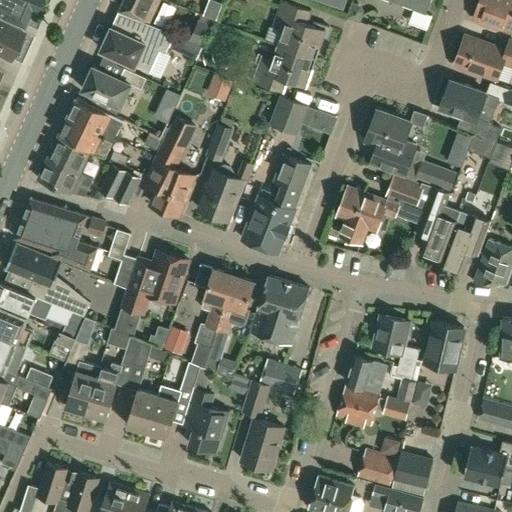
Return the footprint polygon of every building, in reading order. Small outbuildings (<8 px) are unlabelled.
[(0,0),(0,12),(24,23),(32,6),(34,7),(37,0),(0,0)] [(159,0),(124,0),(120,9),(150,21),(159,0)] [(279,43),(278,44),(316,57),(324,36),(327,37),(330,26),(313,20),(312,24),(301,20),(305,7),(283,0),(281,0),(273,25),(283,29),(279,43)] [(430,0),(393,0),(426,12),(430,0)] [(511,0),(477,0),(472,16),(511,30),(511,0)] [(129,32),(112,25),(101,48),(150,71),(159,49),(165,52),(167,46),(173,33),(136,17),(129,32)] [(0,52),(10,57),(23,31),(0,19),(0,52)] [(214,26),(199,19),(190,39),(206,46),(214,26)] [(180,52),(186,38),(173,33),(167,46),(180,52)] [(511,64),(511,38),(510,38),(506,49),(465,34),(455,62),(498,78),(504,61),(511,64)] [(306,85),(316,57),(278,44),(273,59),(263,55),(253,82),(276,90),(281,77),(306,85)] [(125,66),(121,76),(94,64),(83,87),(121,105),(131,82),(142,87),(147,76),(125,66)] [(212,92),(229,101),(239,80),(222,72),(212,92)] [(476,120),(483,102),(497,107),(501,96),(487,91),(450,77),(439,108),(462,116),(458,126),(487,136),(491,125),(476,120)] [(125,117),(78,95),(67,116),(94,129),(94,130),(113,139),(125,117)] [(297,133),(308,105),(281,95),(270,123),(297,133)] [(366,139),(377,143),(371,162),(405,174),(414,148),(402,143),(410,120),(377,108),(366,139)] [(338,115),(329,112),(324,128),(332,131),(338,115)] [(105,155),(113,139),(94,130),(94,129),(67,116),(59,132),(105,155)] [(165,131),(162,137),(162,138),(164,139),(156,156),(143,182),(156,187),(150,202),(179,214),(180,212),(193,177),(174,170),(195,127),(175,117),(168,132),(165,131)] [(219,122),(207,154),(222,160),(234,128),(219,122)] [(156,149),(162,138),(162,137),(151,132),(145,143),(156,149)] [(57,136),(47,157),(80,172),(90,152),(57,136)] [(296,208),(312,166),(284,155),(275,179),(289,184),(283,203),(260,195),(243,236),(278,250),(296,208)] [(93,178),(80,172),(47,157),(38,177),(65,189),(84,195),(93,178)] [(423,157),(416,178),(450,189),(457,170),(423,157)] [(237,178),(234,177),(233,171),(230,167),(225,165),(220,165),(215,170),(214,169),(199,209),(229,220),(244,180),(247,182),(254,163),(244,159),(237,178)] [(114,195),(127,170),(113,163),(101,188),(114,195)] [(127,170),(114,195),(128,202),(140,177),(127,170)] [(338,215),(347,218),(342,233),(362,240),(367,225),(376,228),(383,209),(394,213),(400,197),(414,203),(425,207),(432,188),(421,184),(395,175),(386,199),(349,186),(338,215)] [(420,249),(442,258),(456,220),(459,208),(462,203),(443,196),(446,189),(433,184),(432,188),(425,207),(420,220),(430,223),(420,249)] [(476,195),(468,192),(465,199),(474,202),(476,195)] [(93,217),(87,215),(87,214),(30,196),(14,236),(53,249),(52,253),(90,267),(98,245),(78,239),(84,222),(91,224),(88,231),(101,235),(106,220),(93,216),(93,217)] [(456,220),(442,258),(441,261),(464,270),(471,250),(479,253),(491,220),(459,208),(456,220)] [(128,287),(132,274),(138,257),(125,252),(131,232),(117,227),(109,253),(122,258),(114,281),(128,287)] [(508,282),(511,271),(511,245),(491,238),(475,280),(508,282)] [(63,260),(17,241),(7,266),(34,277),(28,291),(53,301),(73,309),(83,314),(89,301),(57,275),(63,260)] [(132,274),(128,287),(122,304),(142,311),(143,311),(150,292),(175,301),(189,258),(158,248),(153,262),(138,257),(132,274)] [(201,322),(195,340),(199,342),(210,345),(216,328),(234,273),(214,267),(213,269),(200,265),(194,283),(204,286),(204,284),(208,285),(201,306),(210,309),(205,323),(201,322)] [(234,273),(216,328),(227,332),(230,320),(241,324),(245,321),(249,309),(245,308),(254,280),(234,273)] [(291,343),(309,286),(270,273),(251,332),(291,343)] [(28,291),(0,278),(0,297),(47,317),(53,301),(28,291)] [(0,303),(0,331),(26,342),(32,328),(23,324),(27,314),(0,303)] [(64,331),(76,336),(85,314),(83,314),(73,309),(64,331)] [(413,375),(419,348),(404,344),(410,320),(381,313),(373,346),(402,353),(398,371),(413,375)] [(86,315),(83,322),(93,326),(95,319),(86,315)] [(511,357),(511,316),(502,316),(500,357),(511,357)] [(454,368),(464,327),(435,320),(425,361),(454,368)] [(178,354),(186,334),(170,328),(162,348),(178,354)] [(64,331),(61,329),(57,338),(72,345),(76,336),(64,331)] [(21,356),(26,342),(0,331),(0,366),(4,368),(11,352),(21,356)] [(127,347),(124,359),(134,362),(141,338),(134,335),(131,334),(127,347)] [(146,366),(150,356),(153,346),(153,344),(141,338),(134,362),(146,366)] [(82,360),(88,343),(76,339),(67,361),(77,364),(79,365),(80,360),(82,360)] [(217,370),(223,352),(211,348),(206,366),(214,369),(217,370)] [(390,375),(394,360),(385,357),(383,362),(354,354),(347,381),(384,391),(389,375),(390,375)] [(269,357),(262,381),(294,391),(302,368),(269,357)] [(77,364),(65,404),(86,411),(97,374),(100,365),(82,360),(80,360),(79,365),(77,364)] [(116,383),(122,364),(112,361),(110,368),(100,365),(97,374),(86,411),(106,417),(116,383)] [(200,365),(193,387),(207,391),(214,369),(206,366),(204,366),(200,365)] [(27,377),(49,386),(53,376),(32,367),(27,377)] [(49,386),(27,377),(20,375),(16,386),(48,399),(53,388),(49,386)] [(400,385),(397,398),(411,402),(416,382),(403,378),(400,385)] [(271,385),(253,379),(243,410),(261,416),(271,385)] [(161,382),(158,392),(147,429),(167,435),(182,389),(161,382)] [(337,414),(371,424),(377,404),(384,406),(383,410),(406,417),(411,402),(397,398),(388,395),(387,397),(380,395),(381,393),(346,383),(337,414)] [(430,407),(438,388),(427,383),(418,401),(430,407)] [(147,429),(158,392),(140,387),(138,386),(136,389),(126,423),(147,429)] [(216,450),(228,411),(209,405),(213,393),(207,391),(193,387),(185,413),(197,416),(189,442),(216,450)] [(479,419),(511,428),(511,405),(485,398),(479,419)] [(271,467),(284,424),(255,415),(241,458),(271,467)] [(0,422),(0,435),(12,440),(15,442),(20,431),(0,422)] [(12,440),(0,435),(0,451),(6,454),(12,440)] [(511,441),(503,440),(501,451),(472,444),(464,476),(501,485),(506,464),(511,465),(511,441)] [(388,483),(396,456),(364,446),(356,473),(388,483)] [(425,484),(432,457),(400,448),(393,475),(425,484)] [(44,511),(49,497),(57,500),(59,496),(69,466),(48,460),(39,485),(29,481),(20,508),(31,511),(44,511)] [(57,500),(53,511),(87,511),(89,509),(89,507),(94,493),(100,476),(78,469),(68,499),(59,496),(57,500)] [(313,494),(309,506),(329,511),(361,511),(364,502),(361,496),(352,493),(354,484),(319,473),(313,494)] [(89,509),(87,511),(121,511),(130,487),(110,481),(105,496),(101,511),(89,507),(89,509)] [(400,511),(416,511),(421,495),(389,486),(383,507),(400,511)] [(155,511),(157,509),(146,505),(150,493),(130,487),(121,511),(155,511)] [(188,511),(191,506),(171,500),(169,505),(159,502),(156,511),(188,511)] [(500,511),(501,511),(458,500),(455,511),(500,511)]
